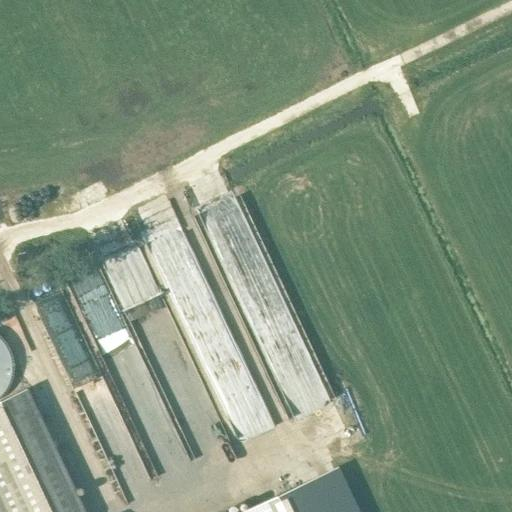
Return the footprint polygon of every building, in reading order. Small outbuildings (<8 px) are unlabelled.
[(141,337),(168,324),(137,256),(110,268),(141,337)] [(112,399),(80,318),(49,330),(71,388),(86,382),(95,405),(112,399)] [(0,384),(17,377),(0,342),(0,384)] [(229,447),(198,378),(165,393),(196,462),(229,447)] [(0,511),(86,511),(27,385),(0,398),(0,511)] [(348,511),(331,475),(247,511),(348,511)]
